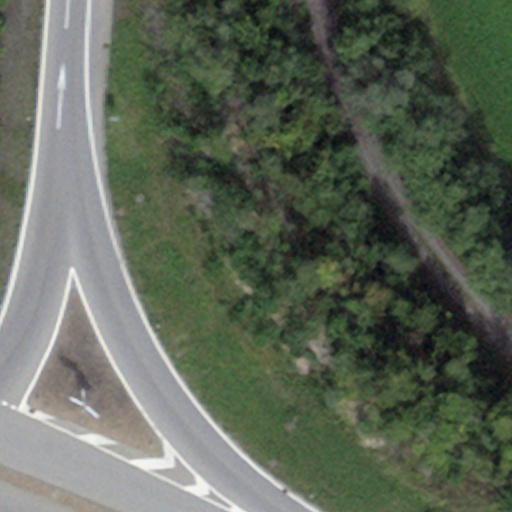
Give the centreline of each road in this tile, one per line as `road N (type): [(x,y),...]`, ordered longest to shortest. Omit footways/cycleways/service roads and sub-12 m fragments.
road 1 (trunk): [(280,511),(213,452),(154,380),(106,292),(82,223),(60,104)]
road 2 (track): [(511,344),(445,277),(400,214),(338,90),(320,0)]
road 3 (trunk): [(0,379),(23,343),(41,285),(60,104)]
road 4 (primary): [(169,511),(0,439)]
